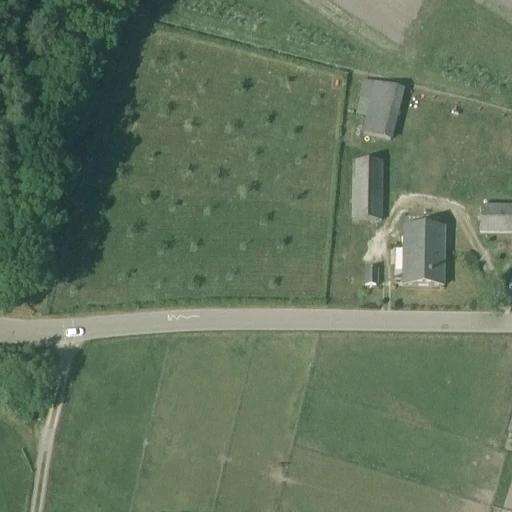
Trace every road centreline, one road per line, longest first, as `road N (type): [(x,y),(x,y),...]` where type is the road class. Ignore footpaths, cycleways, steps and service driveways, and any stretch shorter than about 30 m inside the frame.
road 1 (unclassified): [(511,324),(178,321),(0,335)]
road 2 (track): [(30,511),(69,330)]
